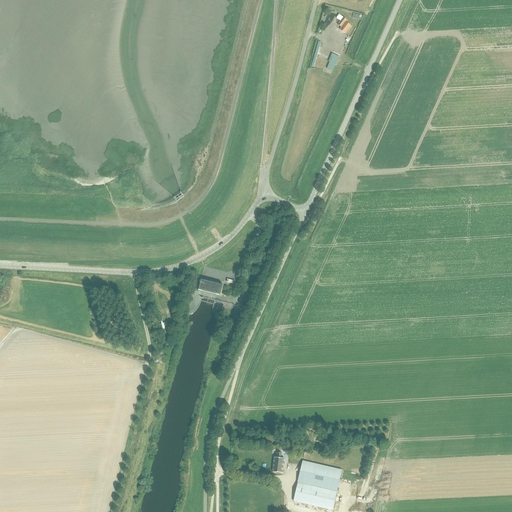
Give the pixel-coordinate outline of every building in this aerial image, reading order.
[(339,15),(337,18),(338,19),(339,20),(341,22),(338,25),(342,28),(340,30),(345,34),(351,27),(346,22),(347,21),(342,17),(340,16),(339,15)] [(318,41),(311,67),(314,67),(321,42),(318,41)] [(329,62),(326,68),(332,71),(335,65),(336,65),(339,57),(332,54),(329,62)] [(223,286),(201,280),(199,291),(221,297),(223,286)] [(224,302),(222,309),(232,312),(234,306),(224,302)] [(274,458),(273,472),(283,473),(284,458),(281,458),(282,453),(277,452),(277,458),(274,458)] [(303,461),(293,501),(333,510),(342,470),(303,461)]
